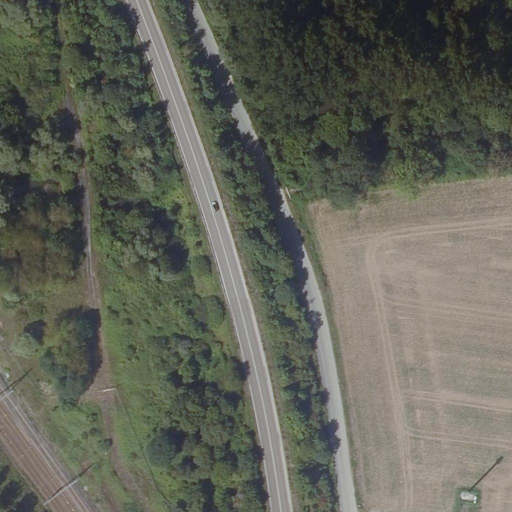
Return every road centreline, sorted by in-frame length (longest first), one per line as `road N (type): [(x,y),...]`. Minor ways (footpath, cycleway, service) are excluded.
road 1 (unclassified): [(344,511),(317,305),(193,0)]
road 2 (secondary): [(137,0),(219,231),(281,511)]
